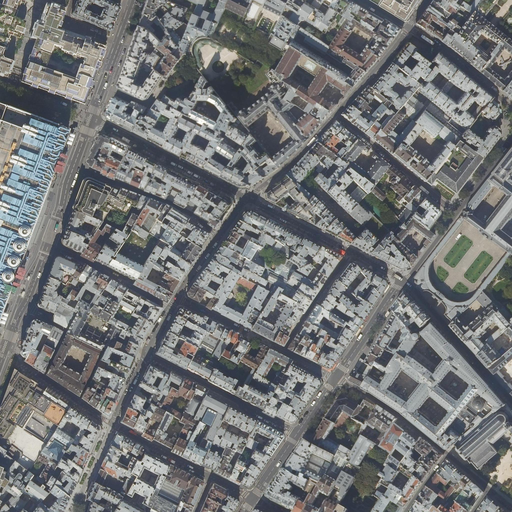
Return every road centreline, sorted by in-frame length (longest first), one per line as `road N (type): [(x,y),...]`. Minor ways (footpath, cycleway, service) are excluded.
road 1 (residential): [(209,476),(111,424),(146,355)]
road 2 (tertiary): [(93,117),(245,198)]
road 3 (residential): [(296,434),(146,355)]
road 4 (residential): [(219,235),(170,203),(73,166)]
road 5 (tertiary): [(404,281),(511,402)]
road 6 (residential): [(334,114),(455,213)]
road 7 (residential): [(170,308),(46,248)]
road 8 (residential): [(447,454),(335,378)]
road 9 (residential): [(511,108),(408,27)]
road 10 (secondary): [(46,248),(0,364)]
road 11 (secondary): [(135,0),(93,117)]
road 12 (residential): [(334,114),(245,198)]
road 13 (residential): [(350,251),(282,351)]
